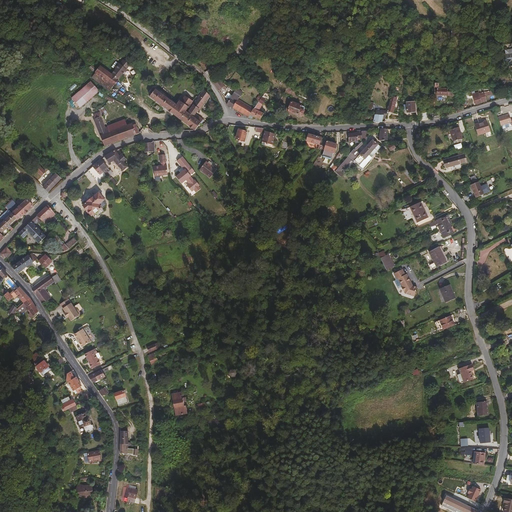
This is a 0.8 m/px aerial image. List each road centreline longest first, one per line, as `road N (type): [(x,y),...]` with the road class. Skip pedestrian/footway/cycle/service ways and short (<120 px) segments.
road 1 (residential): [(408,124),(414,152),(470,220),(468,302),(504,425),(482,511)]
road 2 (track): [(47,199),(84,238),(130,325),(150,410),(147,511)]
road 3 (tertiary): [(0,260),(111,415),(109,511)]
road 4 (residential): [(213,123),(107,150),(0,246)]
road 5 (residential): [(102,0),(202,73),(230,120)]
road 6 (residential): [(230,120),(408,124)]
